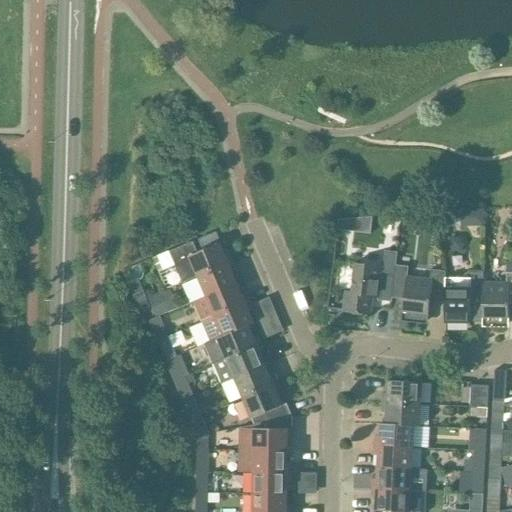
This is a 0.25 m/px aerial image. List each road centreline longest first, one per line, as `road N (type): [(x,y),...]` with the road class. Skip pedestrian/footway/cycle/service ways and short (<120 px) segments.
road 1 (tertiary): [(60,328),(71,0)]
road 2 (tertiary): [(60,328),(43,511)]
road 3 (tertiary): [(67,511),(60,328)]
road 4 (residential): [(511,354),(468,360),(390,349),(336,364)]
road 5 (residential): [(336,364),(311,351),(252,220)]
road 6 (residential): [(333,511),(336,364)]
